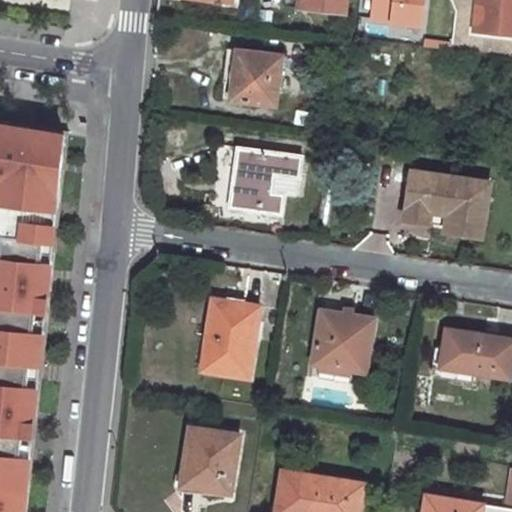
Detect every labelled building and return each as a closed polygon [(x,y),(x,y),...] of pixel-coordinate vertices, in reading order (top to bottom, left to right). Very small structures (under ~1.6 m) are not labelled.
[(306,0),(305,10),(345,14),(347,0),(306,0)] [(375,0),(373,21),(423,26),(425,0),(375,0)] [(511,0),(478,0),(475,33),(511,36),(511,0)] [(230,49),(226,72),(235,73),(239,50),(230,49)] [(239,50),(232,100),(277,107),(284,57),(239,50)] [(22,511),(64,133),(0,123),(0,511),(22,511)] [(221,146),(218,170),(236,172),(239,148),(221,146)] [(239,148),(236,172),(235,176),(245,178),(249,150),(239,148)] [(286,196),(273,194),(276,175),(300,177),(303,157),(249,150),(245,178),(235,176),(231,208),(283,215),(286,196)] [(447,228),(446,233),(483,239),(491,184),(413,172),(408,208),(449,215),(447,228)] [(408,208),(406,222),(447,228),(449,215),(408,208)] [(215,298),(209,336),(216,337),(211,371),(251,378),(261,307),(215,298)] [(322,311),(314,364),(322,364),(319,379),(353,384),(355,370),(368,372),(375,319),(322,311)] [(511,339),(448,329),(442,367),(511,379),(511,377),(511,339)] [(456,412),(454,426),(483,432),(486,417),(456,412)] [(192,427),(184,485),(232,492),(241,435),(192,427)] [(298,511),(360,511),(365,483),(285,470),(279,509),(298,511)] [(511,511),(511,508),(508,507),(484,504),(428,495),(425,511),(511,511)]
